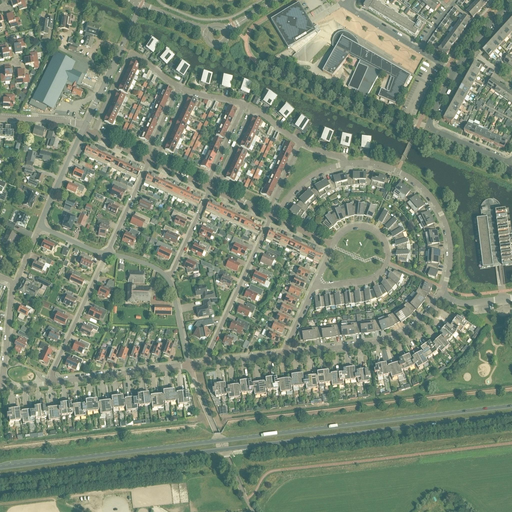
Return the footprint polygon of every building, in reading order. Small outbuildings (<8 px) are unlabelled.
[(19,10),(26,7),(23,0),(13,0),(10,1),(13,7),(18,6),(19,10)] [(375,0),(374,0),(368,0),(364,8),(369,10),(369,9),(415,37),(418,31),(420,33),(427,22),(419,17),(415,24),(417,25),(416,26),(408,22),(409,20),(405,18),(405,19),(395,13),(395,12),(392,10),(391,11),(381,5),(382,4),(379,2),(378,3),(374,1),(375,0)] [(433,0),(431,0),(426,6),(430,9),(436,2),(433,0)] [(477,1),(474,4),(480,11),(484,7),(477,1)] [(436,2),(430,9),(434,12),(440,6),(436,2)] [(271,20),(288,49),(290,48),(294,51),(294,52),(296,53),(316,35),(317,35),(318,34),(313,25),(299,3),(283,13),(271,20)] [(474,4),(470,8),(476,15),(480,11),(474,4)] [(476,15),(470,8),(466,12),(473,19),(476,15)] [(11,28),(21,25),(18,18),(14,19),(13,14),(6,16),(9,24),(10,23),(11,28)] [(72,26),(74,17),(67,16),(67,18),(62,18),(60,29),(68,30),(69,26),(72,26)] [(464,16),(460,20),(468,25),(471,21),(464,16)] [(52,29),(53,18),(47,18),(46,21),(41,20),(40,33),(47,34),(48,29),(52,29)] [(460,20),(457,25),(464,30),(468,25),(460,20)] [(91,39),(92,35),(97,36),(100,26),(89,23),(86,33),(90,34),(88,39),(86,38),(83,46),(91,48),(93,40),(91,39)] [(457,25),(454,29),(461,34),(464,30),(457,25)] [(505,28),(501,32),(508,38),(511,34),(505,28)] [(454,29),(451,33),(458,39),(461,34),(454,29)] [(324,70),(323,72),(333,77),(350,56),(361,60),(359,64),(348,87),(356,91),(354,93),(366,100),(366,98),(381,71),(386,73),(392,76),(387,90),(388,90),(387,92),(381,89),(378,97),(381,98),(385,100),(389,101),(389,102),(393,104),(394,103),(395,104),(399,97),(402,93),(401,93),(406,84),(411,77),(410,76),(411,75),(362,49),(362,50),(359,49),(359,48),(359,47),(359,46),(359,45),(359,44),(358,43),(357,42),(357,41),(358,41),(357,38),(355,39),(354,37),(352,36),(351,35),(350,35),(349,34),(348,33),(347,33),(346,33),(345,32),(344,32),(343,32),(342,32),(341,32),(340,32),(339,33),(338,33),(337,34),(336,35),(335,36),(334,37),(333,39),(333,40),(332,42),(332,43),(333,46),(333,47),(333,46),(336,48),(324,70)] [(501,32),(497,36),(504,42),(508,38),(501,32)] [(451,33),(448,38),(455,43),(458,39),(451,33)] [(497,36),(494,40),(500,46),(504,42),(497,36)] [(448,38),(445,42),(452,47),(455,43),(448,38)] [(21,48),(25,47),(24,39),(14,41),(15,46),(14,46),(15,54),(22,53),(21,48)] [(152,53),(158,44),(153,40),(152,42),(149,40),(143,49),(148,52),(149,51),(152,53)] [(494,40),(490,44),(497,50),(500,46),(494,40)] [(445,42),(441,47),(449,52),(450,52),(449,52),(452,47),(445,42)] [(490,44),(486,48),(493,54),(497,50),(490,44)] [(3,59),(10,58),(8,50),(7,50),(6,45),(0,46),(0,54),(2,54),(3,59)] [(441,47),(438,51),(446,57),(449,52),(441,47)] [(493,54),(486,48),(483,52),(485,54),(483,57),(488,61),(491,58),(490,57),(493,54)] [(166,65),(173,56),(168,52),(167,54),(164,52),(158,59),(162,63),(163,62),(166,65)] [(25,65),(29,65),(29,68),(34,67),(34,69),(39,68),(37,53),(29,54),(30,58),(24,59),(25,65)] [(60,94),(61,92),(65,93),(67,89),(72,92),(75,88),(75,87),(76,85),(82,74),(77,72),(80,67),(90,72),(92,69),(76,61),(75,63),(55,53),(32,100),(48,107),(52,110),(60,94)] [(132,62),(129,67),(138,71),(140,72),(142,68),(142,67),(135,64),(135,63),(132,62)] [(475,63),(472,68),(480,72),(482,68),(483,68),(485,65),(480,62),(478,64),(475,63)] [(182,76),(188,67),(183,63),(182,65),(179,64),(174,72),(178,75),(179,74),(182,76)] [(129,67),(127,72),(136,76),(136,75),(135,75),(137,71),(138,71),(129,67)] [(10,77),(12,77),(11,68),(4,69),(5,74),(0,74),(1,82),(11,81),(10,77)] [(472,68),(470,72),(477,77),(480,72),(472,68)] [(15,71),(16,84),(29,83),(29,75),(24,76),(24,70),(15,71)] [(127,72),(125,76),(133,80),(136,76),(127,72)] [(470,72),(467,77),(475,81),(477,77),(470,72)] [(208,85),(211,75),(205,73),(204,75),(201,74),(198,84),(204,86),(204,84),(208,85)] [(125,76),(123,81),(131,85),(133,80),(125,76)] [(229,89),(231,78),(225,77),(224,79),(221,78),(219,88),(225,89),(225,88),(229,89)] [(467,77),(464,82),(472,86),(475,81),(467,77)] [(487,86),(491,90),(496,82),(492,79),(487,86)] [(123,81),(121,86),(129,90),(131,85),(123,81)] [(248,94),(251,84),(245,82),(244,84),(241,83),(238,92),(243,94),(244,93),(248,94)] [(464,82),(462,87),(470,91),(472,86),(464,82)] [(496,82),(491,90),(495,93),(500,85),(496,82)] [(500,85),(495,93),(499,95),(505,88),(500,85)] [(129,90),(121,86),(119,91),(127,94),(129,90)] [(162,86),(160,91),(169,95),(172,90),(169,88),(169,89),(162,86)] [(462,87),(459,91),(467,96),(470,91),(462,87)] [(75,88),(72,92),(72,94),(76,96),(76,95),(80,97),(83,91),(75,88)] [(505,88),(499,95),(504,98),(509,91),(505,88)] [(161,92),(159,96),(167,100),(169,95),(160,91),(161,92)] [(459,91),(457,96),(464,100),(467,96),(459,91)] [(117,94),(115,98),(123,102),(126,97),(117,94)] [(270,107),(276,97),(271,94),(270,96),(267,94),(262,103),(266,106),(267,104),(270,107)] [(3,108),(9,108),(13,108),(13,103),(14,103),(14,95),(4,95),(4,100),(3,100),(3,108)] [(159,96),(157,101),(165,105),(167,100),(159,96)] [(457,96),(454,101),(462,105),(464,100),(457,96)] [(115,98),(113,103),(121,107),(123,102),(115,98)] [(189,98),(187,103),(196,108),(198,102),(192,100),(192,99),(189,98)] [(156,100),(154,105),(163,109),(165,105),(157,101),(156,100)] [(454,101),(451,106),(459,110),(462,105),(454,101)] [(113,103),(111,108),(119,111),(121,107),(113,103)] [(187,103),(184,108),(193,112),(195,107),(196,108),(187,103)] [(152,110),(161,114),(163,109),(154,105),(152,104),(150,109),(152,110)] [(228,106),(225,111),(234,115),(236,110),(233,108),(233,109),(228,106)] [(286,119),(293,111),(288,107),(287,108),(284,106),(277,114),(281,118),(282,116),(286,119)] [(451,106),(449,110),(457,115),(459,110),(451,106)] [(111,108),(109,112),(117,116),(119,111),(111,108)] [(184,108),(182,112),(191,116),(190,116),(192,111),(193,112),(184,108)] [(152,110),(150,115),(159,118),(161,114),(152,110)] [(449,110),(446,115),(454,119),(457,115),(449,110)] [(224,116),(223,116),(232,120),(234,115),(225,111),(225,112),(226,112),(224,116)] [(109,112),(107,117),(115,121),(117,116),(109,112)] [(182,112),(180,117),(188,121),(191,116),(182,112)] [(149,114),(147,118),(147,119),(156,123),(159,118),(150,115),(149,114)] [(221,121),(229,125),(232,120),(223,116),(221,115),(219,119),(221,121)] [(454,119),(446,115),(444,120),(451,124),(454,119)] [(115,121),(107,117),(104,122),(107,124),(107,123),(112,126),(115,121)] [(146,118),(143,123),(154,128),(156,123),(147,119),(147,118),(146,118)] [(254,118),(251,123),(260,128),(263,123),(256,120),(257,119),(254,118)] [(291,125),(293,127),(305,135),(310,127),(306,125),(308,122),(303,118),(302,120),(299,118),(297,122),(295,120),(291,125)] [(221,121),(219,125),(227,129),(229,125),(221,121)] [(178,122),(176,126),(184,130),(183,130),(185,125),(178,122)] [(154,128),(143,123),(141,127),(144,128),(144,129),(152,132),(154,128)] [(251,123),(249,128),(257,132),(256,131),(258,127),(260,128),(251,123)] [(464,132),(469,134),(473,125),(468,123),(464,132)] [(219,125),(217,130),(225,134),(227,129),(219,125)] [(473,125),(469,134),(474,137),(478,128),(473,126),(473,125)] [(5,126),(4,139),(13,139),(13,132),(10,132),(10,127),(5,126)] [(45,129),(35,126),(32,134),(42,137),(45,129)] [(176,126),(174,131),(182,135),(184,130),(176,126)] [(249,128),(247,133),(255,136),(257,132),(249,128)] [(478,128),(474,137),(479,139),(483,131),(478,128)] [(483,131),(479,139),(484,141),(488,132),(488,131),(488,130),(484,128),(483,131)] [(141,132),(141,133),(150,137),(152,132),(144,129),(142,133),(141,132)] [(225,134),(217,130),(218,131),(216,135),(223,139),(225,134)] [(174,131),(172,136),(180,139),(179,139),(181,134),(182,135),(174,131)] [(329,143),(333,133),(327,131),(326,133),(323,132),(319,141),(324,143),(325,142),(329,143)] [(56,149),(58,150),(59,146),(57,145),(58,142),(54,140),(55,137),(56,137),(57,134),(49,132),(47,139),(51,140),(49,147),(56,149)] [(488,132),(484,141),(489,143),(493,134),(488,132)] [(150,137),(141,133),(138,138),(145,141),(144,141),(148,142),(150,137)] [(247,133),(245,137),(253,141),(255,142),(257,137),(255,136),(247,133)] [(493,134),(489,143),(494,145),(498,136),(493,134)] [(172,136),(169,140),(178,144),(180,139),(172,136)] [(348,148),(351,137),(344,136),(344,138),(341,137),(339,147),(344,148),(344,147),(348,148)] [(498,136),(494,145),(499,147),(503,138),(498,136)] [(245,137),(243,142),(251,146),(253,141),(245,137)] [(211,142),(211,143),(219,146),(222,142),(214,138),(212,143),(211,142)] [(370,150),(370,138),(364,138),(364,140),(361,140),(360,150),(365,151),(365,149),(370,150)] [(503,138),(499,147),(504,150),(505,146),(508,147),(511,141),(503,138)] [(169,140),(167,145),(176,149),(178,144),(169,140)] [(251,146),(243,142),(240,147),(249,150),(251,146)] [(284,142),(282,147),(291,151),(293,146),(290,144),(290,145),(284,142)] [(211,143),(209,147),(217,151),(219,146),(211,143)] [(176,149),(167,145),(165,150),(168,152),(168,151),(173,154),(176,149)] [(83,156),(89,158),(94,147),(91,146),(90,148),(87,147),(83,156)] [(94,147),(89,158),(96,161),(100,152),(96,151),(97,148),(94,147)] [(209,147),(207,152),(215,156),(217,151),(209,147)] [(281,152),(289,156),(291,151),(282,147),(280,151),(281,152)] [(239,150),(237,154),(245,158),(247,153),(239,150)] [(40,151),(40,155),(36,154),(36,153),(29,152),(27,161),(34,163),(35,158),(39,158),(38,159),(48,162),(50,154),(40,151)] [(100,152),(96,161),(103,164),(108,153),(105,152),(104,154),(100,152)] [(207,152),(205,157),(213,160),(215,156),(207,152)] [(281,152),(278,157),(287,161),(289,156),(281,152)] [(108,153),(103,164),(109,168),(114,159),(110,157),(111,155),(108,153)] [(237,154),(235,159),(243,163),(245,158),(237,154)] [(276,161),(285,165),(287,161),(278,157),(277,156),(275,161),(276,161)] [(205,157),(203,161),(211,165),(213,160),(205,157)] [(114,159),(109,168),(116,171),(122,160),(118,158),(117,161),(114,159)] [(235,159),(232,164),(241,168),(243,163),(235,159)] [(122,160),(116,171),(123,174),(127,165),(124,163),(125,161),(122,160)] [(211,165),(203,161),(200,166),(205,169),(208,170),(211,165)] [(276,161),(274,166),(282,170),(285,165),(276,161)] [(232,164),(230,168),(239,172),(238,171),(240,167),(241,168),(232,164)] [(127,165),(123,174),(130,177),(135,166),(132,165),(131,167),(127,165)] [(135,166),(130,177),(136,180),(140,171),(137,170),(139,168),(135,166)] [(274,166),(272,171),(280,175),(282,170),(274,166)] [(230,168),(228,173),(237,177),(239,172),(230,168)] [(80,169),(79,172),(75,170),(73,176),(80,179),(80,180),(84,182),(84,181),(86,176),(84,175),(86,172),(83,171),(80,169)] [(272,171),(270,175),(278,179),(280,175),(272,171)] [(237,177),(228,173),(226,178),(229,180),(234,182),(237,177)] [(34,174),(33,177),(31,176),(27,184),(36,188),(38,182),(41,183),(44,176),(39,174),(38,175),(34,174)] [(144,184),(150,186),(155,175),(152,174),(151,176),(148,175),(144,184)] [(354,175),(350,175),(351,186),(354,186),(360,186),(360,174),(354,174),(354,175)] [(360,174),(360,186),(365,186),(368,186),(370,175),(366,175),(366,174),(360,174)] [(155,175),(150,186),(156,189),(161,180),(157,179),(158,176),(155,175)] [(270,175),(268,180),(276,184),(278,179),(270,175)] [(346,175),(340,176),(343,188),(348,186),(348,187),(351,186),(350,175),(346,176),(346,175)] [(370,175),(368,186),(371,187),(371,186),(377,188),(380,176),(374,175),(374,176),(373,176),(370,175)] [(333,179),(330,180),(334,190),(337,189),(343,188),(340,176),(334,178),(334,179),(333,179)] [(380,176),(377,188),(382,189),(385,191),(389,180),(386,179),(386,178),(380,176)] [(161,180),(156,189),(163,193),(168,181),(165,180),(164,182),(161,180)] [(268,180),(266,185),(274,188),(276,184),(268,180)] [(326,181),(321,184),(326,194),(331,191),(331,192),(334,190),(330,180),(327,182),(326,181)] [(168,181),(163,193),(170,196),(174,187),(171,185),(172,183),(168,181)] [(126,191),(123,190),(118,188),(119,184),(113,182),(111,186),(114,187),(110,195),(114,196),(114,197),(120,200),(123,194),(124,195),(126,191)] [(82,193),(85,187),(74,183),(73,186),(69,184),(68,185),(66,188),(67,188),(66,190),(75,194),(77,190),(82,193)] [(394,195),(399,198),(405,188),(400,184),(400,185),(396,183),(391,193),(394,195)] [(316,188),(313,190),(319,199),(322,197),(326,194),(321,184),(315,187),(316,188)] [(262,189),(272,193),(274,188),(266,185),(264,189),(262,189)] [(174,187),(170,196),(177,199),(182,188),(179,186),(178,189),(174,187)] [(31,190),(25,187),(23,191),(28,193),(23,206),(30,209),(31,208),(34,203),(33,203),(36,196),(30,193),(31,190)] [(182,188),(177,199),(184,202),(188,193),(184,191),(185,189),(182,188)] [(405,188),(399,198),(403,201),(405,203),(413,195),(410,192),(410,191),(405,188)] [(272,193),(262,189),(260,194),(266,197),(269,199),(272,193)] [(309,191),(304,196),(312,204),(317,200),(317,201),(319,199),(313,190),(310,192),(309,191)] [(188,193),(184,202),(191,205),(196,194),(193,193),(192,195),(188,193)] [(196,194),(191,205),(197,208),(201,199),(198,198),(199,196),(196,194)] [(413,195),(405,203),(408,205),(411,209),(420,202),(416,197),(415,198),(413,195)] [(301,201),(298,204),(307,211),(309,208),(308,208),(312,204),(304,196),(300,200),(301,201)] [(76,201),(67,198),(64,205),(65,205),(71,207),(71,208),(73,208),(76,201)] [(108,207),(107,211),(115,215),(118,208),(113,205),(115,203),(107,199),(104,206),(108,207)] [(154,206),(156,202),(150,199),(148,202),(142,199),(138,206),(148,211),(151,206),(152,206),(154,206)] [(205,212),(210,214),(215,203),(212,202),(211,204),(209,203),(205,212)] [(420,202),(411,209),(415,214),(416,216),(426,210),(424,207),(424,206),(420,202)] [(215,203),(210,214),(217,217),(221,208),(218,207),(219,204),(215,203)] [(348,207),(341,210),(344,218),(345,218),(354,217),(354,216),(352,207),(353,207),(352,203),(348,205),(348,207)] [(353,207),(352,207),(354,216),(363,217),(363,216),(363,215),(364,206),(364,207),(365,203),(364,203),(361,203),(360,206),(353,207)] [(307,211),(298,204),(296,206),(296,207),(295,206),(291,213),(297,217),(298,216),(301,218),(304,213),(305,213),(307,211)] [(363,215),(363,216),(372,219),(377,206),(373,205),(372,207),(364,207),(364,206),(363,215)] [(331,216),(336,223),(345,219),(345,218),(344,218),(341,210),(340,207),(339,207),(336,209),(337,211),(331,216)] [(221,208),(217,217),(224,221),(229,209),(226,208),(225,210),(221,208)] [(229,209),(224,221),(231,224),(235,215),(231,213),(232,211),(229,209)] [(378,221),(386,226),(393,220),(392,219),(387,214),(388,212),(385,209),(378,221)] [(426,210),(416,216),(418,219),(421,224),(432,219),(429,213),(428,213),(427,213),(426,210)] [(183,227),(186,221),(180,218),(181,214),(174,211),(171,217),(176,219),(174,223),(175,223),(174,224),(175,225),(177,226),(178,226),(178,225),(183,227)] [(15,221),(24,225),(28,217),(18,213),(15,221)] [(331,216),(329,213),(328,213),(326,216),(327,218),(322,224),(329,230),(337,224),(336,223),(331,216)] [(147,224),(150,220),(139,214),(137,218),(134,216),(130,224),(141,229),(144,223),(147,224)] [(235,215),(231,224),(238,227),(243,216),(240,214),(239,217),(235,215)] [(69,231),(75,218),(67,215),(65,219),(64,218),(62,223),(63,224),(61,227),(62,228),(66,230),(66,229),(69,231)] [(87,218),(80,215),(77,224),(84,227),(87,218)] [(243,216),(238,227),(245,230),(249,221),(245,219),(246,217),(243,216)] [(386,226),(385,227),(392,233),(392,234),(400,229),(396,222),(397,220),(395,217),(392,219),(393,220),(386,226)] [(432,219),(421,224),(423,229),(424,232),(435,228),(433,225),(434,224),(439,222),(436,217),(432,219)] [(99,236),(105,237),(106,231),(107,232),(109,228),(105,225),(105,221),(99,220),(98,223),(101,224),(99,228),(97,227),(96,232),(99,233),(98,236),(99,236)] [(8,221),(6,227),(13,230),(16,224),(8,221)] [(249,221),(245,230),(252,233),(257,222),(254,221),(253,223),(249,221)] [(257,222),(252,233),(258,236),(262,227),(259,226),(260,224),(257,222)] [(207,224),(205,229),(202,227),(202,229),(201,229),(199,233),(200,233),(199,235),(209,240),(213,232),(215,233),(216,233),(218,229),(207,224)] [(171,229),(165,226),(163,230),(168,232),(164,239),(175,244),(179,237),(170,233),(171,229)] [(391,234),(396,242),(405,239),(402,232),(404,231),(403,227),(400,229),(392,234),(392,233),(391,234)] [(435,228),(424,232),(425,235),(427,240),(438,238),(437,232),(436,232),(436,231),(435,228)] [(138,236),(140,233),(131,229),(130,233),(129,233),(127,233),(126,233),(122,241),(127,243),(128,245),(132,246),(134,243),(136,242),(135,240),(136,237),(138,236)] [(266,240),(271,242),(276,231),(273,230),(272,232),(270,231),(266,240)] [(276,231),(271,242),(278,245),(282,236),(278,235),(279,233),(276,231)] [(18,237),(8,232),(2,243),(10,247),(13,239),(17,241),(18,237)] [(282,236),(278,245),(285,249),(290,238),(287,236),(286,238),(282,236)] [(246,251),(247,249),(239,245),(241,241),(233,238),(231,243),(234,245),(231,252),(237,254),(243,257),(244,254),(245,254),(246,254),(246,253),(246,252),(246,251)] [(290,238),(285,249),(292,252),(296,243),(292,241),(293,239),(290,238)] [(396,242),(395,242),(398,251),(398,252),(407,251),(407,243),(409,242),(408,238),(409,238),(408,238),(405,239),(396,242)] [(438,238),(427,240),(428,246),(427,246),(428,249),(439,248),(438,245),(438,244),(439,244),(438,238)] [(44,241),(41,248),(43,249),(43,251),(43,252),(43,253),(44,253),(45,253),(46,252),(47,250),(51,252),(54,246),(56,247),(57,244),(56,244),(55,244),(54,243),(53,242),(52,242),(51,242),(50,241),(49,240),(47,240),(47,242),(47,243),(44,241)] [(167,246),(158,241),(157,243),(156,246),(160,248),(157,255),(158,255),(158,257),(162,258),(162,257),(168,260),(171,252),(165,250),(167,246)] [(296,243),(292,252),(299,255),(304,244),(301,242),(300,245),(296,243)] [(208,253),(210,247),(203,243),(201,247),(195,244),(194,246),(192,245),(191,249),(192,249),(191,251),(197,254),(197,255),(201,257),(204,251),(208,253)] [(304,244),(299,255),(306,258),(310,249),(306,248),(307,245),(304,244)] [(64,247),(62,255),(66,257),(70,249),(68,249),(66,248),(64,247)] [(439,248),(428,249),(428,252),(428,257),(440,258),(440,252),(439,252),(439,251),(439,248)] [(310,249),(306,258),(313,261),(318,250),(315,249),(314,251),(310,249)] [(318,250),(313,261),(318,264),(322,255),(320,254),(321,252),(318,250)] [(398,251),(397,252),(398,261),(406,263),(407,259),(410,260),(411,255),(410,254),(411,251),(407,251),(398,252),(398,251)] [(269,257),(263,255),(260,262),(271,267),(274,260),(276,261),(278,257),(271,254),(269,257)] [(81,255),(78,261),(81,262),(80,265),(83,266),(81,270),(82,270),(83,271),(84,271),(85,271),(86,271),(87,268),(90,269),(92,264),(90,262),(92,258),(91,258),(88,257),(86,256),(84,256),(81,255)] [(236,272),(240,264),(234,262),(236,259),(228,255),(227,259),(229,260),(226,267),(236,272)] [(43,257),(41,260),(39,259),(37,263),(34,262),(32,268),(41,273),(44,266),(45,263),(49,265),(50,265),(52,261),(43,257)] [(427,263),(427,266),(438,268),(438,264),(439,264),(440,258),(428,257),(428,263),(427,263)] [(187,274),(199,272),(197,264),(196,264),(187,260),(184,268),(186,269),(187,274)] [(212,266),(206,264),(201,261),(201,265),(213,270),(212,266)] [(220,270),(212,266),(213,270),(214,270),(214,272),(218,274),(216,277),(220,279),(221,280),(220,283),(229,287),(233,280),(225,276),(226,273),(220,270)] [(438,268),(427,266),(426,269),(425,275),(429,276),(428,277),(436,279),(438,272),(437,272),(437,271),(438,268)] [(299,269),(297,275),(302,277),(302,278),(307,280),(309,275),(308,275),(309,274),(299,269)] [(267,278),(270,280),(272,274),(264,270),(262,275),(255,272),(252,280),(258,282),(259,285),(265,283),(267,278)] [(128,271),(128,283),(132,283),(144,283),(144,272),(128,271)] [(394,271),(388,278),(389,279),(396,285),(399,287),(401,284),(404,279),(401,278),(402,275),(394,271)] [(82,287),(84,282),(72,276),(69,281),(82,287)] [(50,283),(44,281),(38,278),(36,282),(41,284),(40,286),(41,287),(41,288),(46,290),(50,283)] [(287,282),(285,285),(291,287),(292,288),(294,285),(292,284),(294,284),(298,286),(298,287),(303,289),(305,284),(304,284),(305,283),(297,279),(295,278),(293,282),(291,280),(289,283),(287,282)] [(389,279),(381,284),(382,285),(387,293),(389,296),(390,296),(392,293),(391,291),(396,285),(389,279)] [(25,280),(23,283),(28,285),(27,287),(32,289),(32,290),(37,293),(39,290),(29,284),(30,282),(25,280)] [(101,286),(97,295),(103,297),(104,298),(104,299),(105,299),(106,298),(107,299),(110,291),(113,292),(113,291),(114,283),(111,281),(110,281),(109,281),(109,282),(108,282),(105,288),(101,286)] [(18,292),(23,294),(24,293),(34,299),(37,293),(32,290),(32,289),(27,287),(28,285),(23,283),(18,292)] [(419,288),(417,291),(426,297),(428,294),(429,294),(433,287),(426,284),(425,285),(421,283),(419,288)] [(203,295),(203,296),(204,300),(215,298),(214,293),(207,294),(205,285),(194,287),(196,296),(203,295)] [(382,285),(373,289),(373,290),(374,290),(377,298),(378,302),(381,299),(381,297),(387,293),(382,285)] [(150,301),(150,288),(137,287),(138,286),(128,286),(127,302),(134,303),(134,301),(135,301),(150,301)] [(247,290),(244,297),(254,302),(257,295),(260,297),(263,291),(252,286),(250,291),(247,290)] [(291,287),(288,293),(294,295),(293,296),(298,298),(301,293),(300,293),(300,292),(292,288),(291,287)] [(374,290),(373,290),(364,291),(364,292),(366,302),(365,303),(366,305),(370,304),(369,302),(377,298),(374,290)] [(415,294),(412,298),(421,306),(425,301),(424,300),(425,299),(426,297),(417,291),(415,294)] [(66,292),(63,298),(62,298),(59,303),(66,306),(66,307),(68,307),(72,309),(73,306),(75,305),(74,303),(76,300),(71,298),(73,295),(66,292)] [(364,292),(354,293),(356,304),(356,307),(360,305),(360,303),(365,303),(366,302),(364,292)] [(354,293),(344,294),(346,305),(346,308),(350,307),(350,304),(356,304),(354,293)] [(344,294),(335,295),(336,306),(336,309),(340,308),(340,306),(346,305),(344,294)] [(278,300),(277,303),(282,305),(284,306),(285,304),(285,303),(284,303),(284,302),(286,303),(290,304),(289,305),(294,307),(296,303),(296,302),(296,301),(288,297),(287,296),(283,295),(281,300),(280,299),(279,301),(278,300)] [(335,295),(325,297),(326,307),(326,311),(326,310),(330,309),(330,307),(336,306),(335,295)] [(326,307),(325,297),(315,298),(316,312),(317,312),(320,310),(320,308),(326,307)] [(408,302),(406,304),(413,312),(416,310),(417,310),(421,306),(412,298),(408,302)] [(211,310),(209,301),(203,302),(204,307),(203,307),(203,309),(196,310),(198,318),(208,316),(207,311),(211,310)] [(238,310),(237,312),(247,317),(249,313),(252,314),(256,307),(249,304),(247,308),(240,305),(239,307),(238,308),(237,309),(237,310),(238,310)] [(404,306),(399,310),(406,319),(411,316),(410,315),(413,312),(406,304),(403,306),(404,306)] [(282,305),(280,311),(285,313),(285,314),(290,316),(292,312),(291,311),(292,310),(284,306),(282,305)] [(171,315),(171,307),(155,306),(155,314),(171,315)] [(18,313),(21,315),(24,317),(24,316),(26,317),(28,314),(31,315),(34,310),(28,307),(27,310),(21,307),(18,313)] [(64,326),(67,318),(59,314),(61,311),(55,308),(52,314),(56,316),(54,321),(64,326)] [(105,315),(107,311),(99,308),(97,311),(91,308),(88,315),(99,320),(102,313),(105,315)] [(394,313),(392,314),(397,324),(400,322),(401,323),(406,319),(399,310),(395,313),(394,313)] [(389,316),(384,318),(388,329),(394,327),(393,326),(397,324),(392,314),(389,316)] [(278,315),(276,320),(281,323),(286,326),(288,321),(287,320),(288,319),(280,315),(278,315)] [(457,317),(454,322),(464,329),(467,324),(464,322),(465,320),(462,318),(461,320),(457,317)] [(379,320),(376,320),(378,331),(382,330),(382,331),(388,329),(384,318),(379,320)] [(203,321),(193,336),(200,340),(201,340),(202,340),(203,340),(204,340),(205,339),(206,339),(210,332),(204,328),(205,327),(213,325),(212,319),(203,321)] [(373,321),(367,322),(368,334),(375,333),(374,332),(375,332),(378,331),(376,320),(372,321),(373,321)] [(248,329),(250,324),(242,321),(240,325),(233,321),(229,329),(233,331),(232,332),(236,334),(236,333),(240,334),(243,327),(248,329)] [(361,322),(357,323),(359,334),(362,334),(362,335),(368,334),(367,322),(361,323),(361,322)] [(451,326),(451,327),(454,329),(453,330),(456,333),(457,331),(461,334),(464,329),(454,322),(451,326)] [(353,324),(347,324),(349,336),(355,335),(355,334),(359,334),(357,323),(353,323),(353,324)] [(274,324),(272,329),(277,332),(282,335),(284,330),(283,329),(284,328),(276,324),(274,324)] [(342,325),(338,325),(339,336),(343,336),(343,337),(349,336),(347,324),(342,325)] [(97,332),(98,328),(91,325),(89,328),(83,326),(80,332),(89,337),(92,330),(97,332)] [(334,326),(328,327),(329,339),(336,338),(336,337),(339,336),(338,325),(334,326)] [(447,325),(444,329),(453,337),(457,333),(456,333),(453,330),(454,329),(451,327),(451,328),(447,325)] [(49,326),(45,334),(44,337),(48,339),(48,338),(57,342),(59,336),(58,335),(59,331),(49,326)] [(322,327),(318,328),(320,339),(323,338),(323,339),(329,339),(328,327),(322,327)] [(314,328),(309,329),(310,341),(316,340),(316,339),(320,339),(318,328),(314,328)] [(310,341),(309,329),(303,330),(303,329),(300,330),(297,335),(299,335),(300,341),(304,341),(304,342),(310,341)] [(443,336),(442,337),(444,340),(446,339),(449,341),(448,341),(449,342),(453,337),(444,329),(440,333),(443,336)] [(266,331),(264,336),(273,341),(277,344),(280,339),(279,338),(280,337),(272,333),(271,333),(266,331)] [(236,342),(237,338),(230,334),(229,337),(226,336),(224,341),(223,341),(224,346),(228,346),(229,347),(231,342),(236,342)] [(441,337),(437,340),(446,350),(450,346),(447,343),(448,341),(449,341),(446,339),(444,340),(442,337),(441,337)] [(24,346),(27,342),(19,338),(15,346),(16,346),(14,351),(20,354),(22,349),(23,350),(25,346),(24,346)] [(433,344),(434,345),(436,347),(435,349),(437,352),(438,350),(441,353),(446,350),(437,340),(433,344)] [(87,350),(90,345),(82,341),(80,344),(76,342),(75,344),(74,344),(73,347),(73,348),(72,350),(75,351),(75,352),(78,354),(79,353),(81,354),(83,351),(84,351),(85,351),(85,349),(87,350)] [(155,345),(153,351),(152,355),(153,355),(153,356),(158,358),(160,353),(159,353),(160,348),(164,350),(166,343),(167,342),(164,341),(163,344),(156,342),(156,344),(155,345)] [(430,342),(425,345),(433,356),(437,352),(435,349),(436,347),(434,345),(433,346),(430,342)] [(48,361),(52,352),(47,349),(49,346),(42,343),(39,349),(43,351),(39,361),(44,363),(43,364),(47,365),(48,361)] [(144,346),(142,352),(140,356),(142,357),(147,359),(148,354),(149,350),(153,351),(155,345),(156,344),(153,343),(152,346),(149,345),(148,347),(144,346)] [(166,343),(164,350),(163,353),(165,354),(165,355),(169,357),(171,351),(170,351),(171,347),(172,345),(166,343)] [(423,352),(422,353),(424,356),(426,355),(428,358),(428,359),(433,356),(425,345),(421,349),(423,352)] [(98,352),(95,360),(96,360),(96,361),(97,362),(97,363),(102,365),(104,359),(103,359),(105,355),(108,356),(111,350),(112,347),(108,346),(106,350),(101,348),(100,351),(99,352),(98,352)] [(133,347),(131,354),(129,357),(132,358),(131,359),(136,361),(137,356),(136,355),(138,351),(139,349),(133,347)] [(122,349),(120,355),(118,359),(121,360),(120,360),(124,362),(126,357),(125,357),(127,352),(127,351),(122,349)] [(114,358),(116,354),(116,352),(111,350),(108,356),(107,360),(109,361),(108,361),(113,363),(115,358),(114,358)] [(422,352),(417,355),(423,366),(428,363),(426,359),(428,358),(426,355),(424,356),(422,353),(422,352)] [(409,355),(404,358),(409,369),(414,367),(414,366),(413,363),(414,362),(412,358),(412,359),(411,359),(409,355)] [(412,358),(412,359),(412,358),(414,362),(413,363),(414,366),(416,365),(418,369),(423,366),(417,355),(412,358)] [(81,365),(83,360),(75,357),(73,360),(68,358),(65,365),(68,367),(71,369),(71,368),(76,370),(78,364),(81,365)] [(401,364),(399,364),(400,368),(402,367),(404,370),(404,371),(409,369),(404,358),(399,360),(401,364)] [(399,363),(394,365),(397,377),(403,375),(402,371),(404,370),(402,367),(400,368),(399,364),(399,363)] [(387,364),(381,365),(383,377),(389,376),(389,375),(388,371),(390,371),(389,367),(387,368),(387,364)] [(383,377),(381,365),(375,366),(376,370),(374,370),(375,374),(377,374),(378,378),(383,377)] [(388,367),(389,367),(390,371),(388,371),(389,375),(391,374),(392,379),(397,377),(394,365),(388,367)] [(355,368),(349,369),(351,381),(356,380),(355,376),(357,376),(357,372),(355,372),(355,368)] [(344,374),(342,374),(343,378),(345,377),(345,381),(345,382),(351,381),(349,369),(343,369),(344,374)] [(368,370),(362,371),(364,383),(370,382),(369,378),(371,378),(370,374),(369,374),(368,370)] [(329,371),(323,372),(325,384),(330,384),(330,383),(330,379),(332,379),(331,375),(329,375),(329,371)] [(356,380),(358,379),(358,384),(364,383),(362,371),(357,371),(357,372),(357,376),(355,376),(356,380)] [(318,377),(316,377),(317,381),(319,380),(319,384),(319,385),(325,384),(323,372),(318,373),(318,377)] [(342,373),(337,374),(338,386),(344,385),(343,381),(345,381),(345,377),(343,378),(342,374),(342,373)] [(303,374),(297,375),(299,387),(305,387),(304,386),(304,382),(306,382),(305,378),(304,379),(303,374)] [(330,383),(332,382),(332,387),(338,386),(337,374),(331,375),(332,379),(330,379),(330,383)] [(292,380),(291,380),(291,384),(293,384),(293,387),(293,388),(299,387),(297,375),(292,376),(292,380)] [(316,376),(311,377),(312,389),(318,389),(317,384),(319,384),(319,380),(317,381),(316,377),(316,376)] [(277,377),(272,378),(273,390),(279,390),(279,389),(278,389),(278,385),(280,385),(280,382),(279,382),(278,382),(277,377)] [(304,386),(306,386),(307,390),(312,389),(311,377),(305,378),(306,382),(304,382),(304,386)] [(267,383),(265,383),(265,387),(267,387),(268,390),(267,390),(267,391),(273,390),(272,378),(266,379),(267,383)] [(291,379),(285,380),(286,392),(292,392),(292,387),(293,387),(293,384),(291,384),(291,380),(291,379)] [(278,389),(279,389),(280,389),(281,393),(286,392),(285,380),(279,381),(279,382),(280,382),(280,385),(278,385),(278,389)] [(241,386),(239,386),(239,390),(241,390),(242,393),(242,394),(247,394),(246,381),(240,382),(241,386)] [(251,381),(246,381),(247,394),(253,393),(253,392),(252,388),(254,388),(254,385),(252,385),(251,381)] [(253,392),(254,392),(255,396),(261,395),(259,383),(254,384),(254,385),(254,388),(252,388),(253,392)] [(265,383),(259,383),(261,395),(266,395),(266,390),(267,390),(268,390),(267,387),(265,387),(265,383)] [(222,397),(220,384),(214,385),(215,389),(213,390),(213,393),(215,393),(216,397),(222,397)] [(226,384),(220,384),(222,397),(227,396),(227,395),(226,392),(228,391),(228,388),(226,388),(226,384)] [(227,395),(229,395),(229,399),(235,399),(233,386),(228,387),(228,388),(228,391),(226,392),(227,395)] [(239,386),(233,386),(235,399),(240,398),(240,394),(242,393),(241,390),(239,390),(239,386)] [(174,390),(168,391),(170,403),(176,402),(175,401),(175,398),(177,398),(176,394),(175,394),(174,390)] [(163,396),(162,396),(161,396),(162,399),(164,399),(164,403),(164,404),(170,403),(168,391),(163,391),(163,396)] [(187,392),(182,393),(183,405),(189,404),(188,400),(190,400),(190,396),(188,396),(187,392)] [(148,393),(143,394),(144,406),(150,405),(149,405),(149,401),(151,401),(151,397),(150,397),(149,397),(148,393)] [(175,401),(177,401),(178,406),(183,405),(182,393),(176,393),(176,394),(177,398),(175,398),(175,401)] [(137,399),(136,399),(136,403),(138,402),(139,406),(138,406),(138,407),(144,406),(143,394),(137,395),(137,399)] [(162,395),(156,396),(157,408),(163,407),(163,403),(164,403),(164,399),(162,399),(161,396),(162,396),(162,395)] [(122,396),(117,397),(118,409),(124,409),(124,408),(123,404),(125,404),(125,400),(123,401),(122,396)] [(149,405),(150,405),(151,404),(152,409),(157,408),(156,396),(150,396),(150,397),(151,397),(151,401),(149,401),(149,405)] [(112,402),(110,402),(110,406),(112,405),(113,409),(113,410),(118,409),(117,397),(111,398),(112,402)] [(136,398),(130,399),(132,411),(137,410),(137,406),(138,406),(139,406),(138,402),(136,403),(136,399),(136,398)] [(97,399),(91,400),(92,412),(98,412),(98,411),(97,407),(99,407),(99,403),(97,404),(97,399)] [(124,408),(125,408),(126,412),(132,411),(130,399),(124,400),(125,400),(125,404),(123,404),(124,408)] [(86,405),(84,405),(84,409),(86,409),(87,412),(87,413),(92,412),(91,400),(85,401),(86,405)] [(110,401),(104,402),(106,414),(111,414),(111,409),(113,409),(112,405),(110,406),(110,402),(110,401)] [(98,411),(100,411),(100,415),(106,414),(104,402),(99,403),(99,407),(97,407),(98,411)] [(60,408),(58,408),(59,412),(61,412),(61,415),(61,416),(67,416),(65,403),(60,404),(60,408)] [(71,403),(65,403),(67,416),(72,415),(72,414),(72,410),(74,410),(73,407),(71,407),(71,403)] [(84,404),(79,405),(80,417),(86,417),(85,412),(87,412),(86,409),(84,409),(84,405),(84,404)] [(72,414),(74,414),(74,418),(80,417),(79,405),(73,406),(73,407),(74,410),(72,410),(72,414)] [(34,411),(33,411),(32,411),(33,415),(35,415),(35,418),(35,419),(41,419),(39,406),(34,407),(34,411)] [(45,406),(39,406),(41,419),(46,418),(46,417),(46,414),(48,413),(47,410),(46,410),(45,406)] [(46,417),(48,417),(49,421),(54,421),(53,408),(47,409),(47,410),(48,413),(46,414),(46,417)] [(58,408),(53,408),(54,421),(60,420),(59,416),(61,415),(61,412),(59,412),(58,408)] [(15,422),(14,409),(8,410),(8,414),(6,415),(7,418),(9,418),(9,422),(15,422)] [(19,409),(14,409),(15,422),(21,421),(21,420),(20,420),(20,417),(22,416),(21,413),(20,413),(19,409)] [(20,420),(21,420),(22,420),(23,424),(28,424),(27,411),(21,412),(21,413),(22,416),(20,417),(20,420)] [(32,411),(27,411),(28,424),(34,423),(33,419),(35,418),(35,415),(33,415),(32,411),(33,411),(32,411)]
